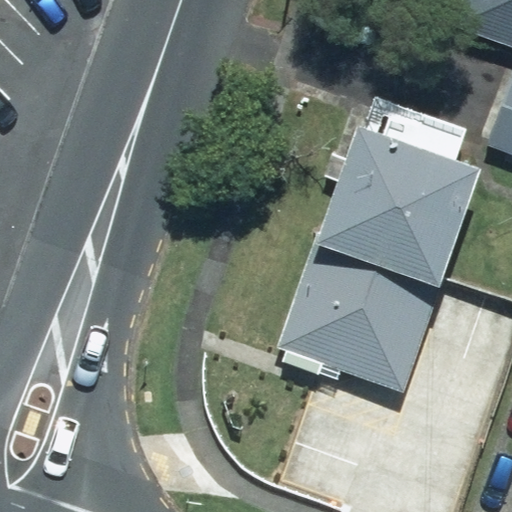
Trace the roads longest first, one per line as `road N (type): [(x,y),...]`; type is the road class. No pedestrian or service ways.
road 1 (tertiary): [(118,189),(104,415),(88,511)]
road 2 (tertiary): [(0,372),(118,189)]
road 3 (tertiary): [(118,189),(179,0)]
